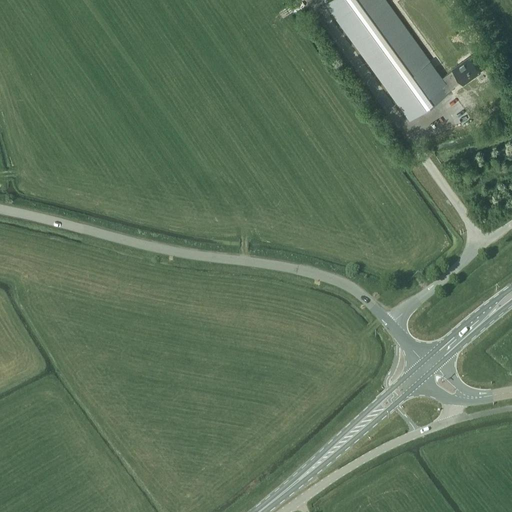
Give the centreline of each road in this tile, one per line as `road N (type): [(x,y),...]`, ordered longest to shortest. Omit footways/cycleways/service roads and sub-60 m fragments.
road 1 (tertiary): [(390,324),(328,277),(0,208)]
road 2 (unclassified): [(283,511),(346,468),(452,420),(455,401)]
road 3 (primary): [(422,361),(281,494)]
road 4 (primary): [(281,494),(422,379)]
road 5 (unclassified): [(390,324),(511,223)]
